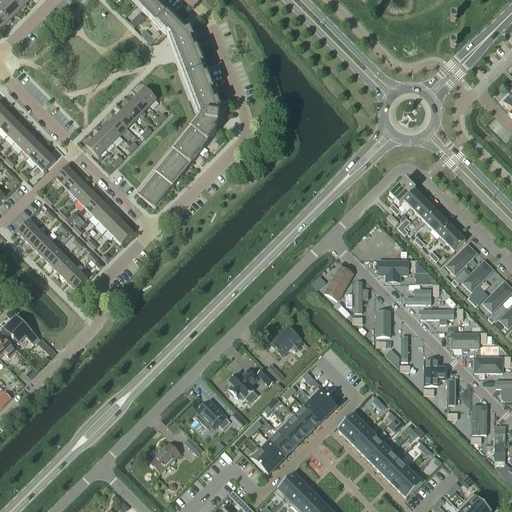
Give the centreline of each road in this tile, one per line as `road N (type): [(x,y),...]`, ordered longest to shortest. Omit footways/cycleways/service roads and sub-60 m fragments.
road 1 (residential): [(99,467),(330,239)]
road 2 (residential): [(153,232),(246,133),(210,25),(187,0)]
road 3 (secondary): [(131,391),(332,191)]
road 4 (residential): [(511,424),(330,239)]
road 5 (residential): [(0,424),(95,328),(101,285),(153,232)]
road 6 (residential): [(355,401),(264,493),(230,472),(188,511)]
road 7 (residential): [(511,269),(409,170),(356,212)]
road 8 (secondary): [(286,0),(385,102)]
road 9 (secondary): [(395,92),(305,0)]
road 10 (secondary): [(420,138),(511,226)]
